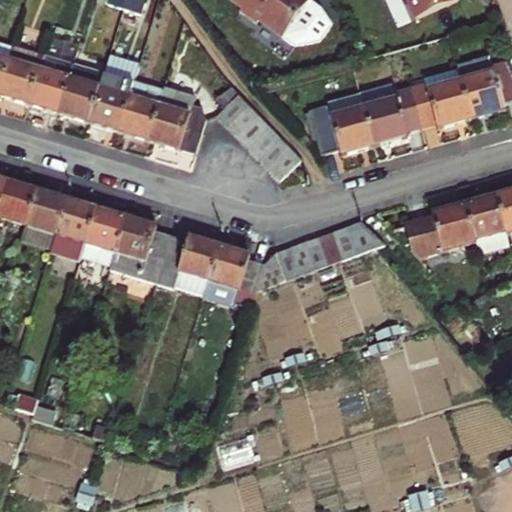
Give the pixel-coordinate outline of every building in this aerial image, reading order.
[(128,14),(131,0),(99,0),(98,5),(128,14)] [(131,0),(128,14),(143,19),(148,0),(131,0)] [(229,0),(229,2),(242,11),(239,15),(256,27),(259,23),(295,50),(320,45),(332,29),(321,12),(304,0),(229,0)] [(406,0),(417,22),(458,4),(456,0),(406,0)] [(21,43),(0,36),(0,98),(4,99),(21,43)] [(22,105),(36,109),(52,52),(21,43),(4,99),(22,105)] [(51,114),(65,118),(82,61),(52,52),(36,109),(51,114)] [(510,110),(509,106),(511,105),(511,63),(497,67),(494,58),(461,68),(476,120),(497,114),(510,110)] [(94,126),(111,70),(82,61),(65,118),(82,123),(94,126)] [(456,126),(476,120),(461,68),(428,78),(430,85),(416,89),(427,128),(441,124),(443,130),(456,126)] [(125,136),(141,80),(111,70),(94,126),(111,132),(125,136)] [(141,80),(125,136),(139,140),(155,145),(168,100),(171,88),(141,80)] [(397,84),(365,94),(367,101),(381,149),(397,144),(414,139),(412,133),(427,128),(416,89),(400,94),(397,84)] [(202,98),(171,88),(168,100),(198,109),(202,98)] [(235,107),(243,99),(237,91),(228,99),(235,107)] [(367,101),(365,94),(325,105),(328,113),(367,101)] [(223,119),(233,129),(254,109),(243,99),(235,107),(223,119)] [(198,109),(168,100),(155,145),(181,153),(202,159),(211,127),(208,111),(198,109)] [(367,153),(381,149),(367,101),(328,113),(315,117),(327,158),(344,153),(346,159),(367,153)] [(243,140),(264,120),(254,109),(233,129),(243,140)] [(243,140),(253,150),(274,130),(264,120),(243,140)] [(253,150),(264,161),(284,141),(274,130),(253,150)] [(274,172),(295,152),(284,141),(264,161),(274,172)] [(274,172),(283,181),(305,162),(295,152),(274,172)] [(0,224),(0,222),(11,188),(0,185),(0,224)] [(31,232),(41,197),(26,193),(11,188),(0,222),(31,232)] [(511,188),(502,191),(511,227),(511,188)] [(469,201),(481,244),(485,256),(511,247),(511,227),(502,191),(487,196),(469,201)] [(54,201),(41,197),(31,232),(25,252),(53,260),(69,206),(54,201)] [(420,261),(481,244),(469,201),(446,207),(430,212),(431,217),(402,226),(410,250),(420,261)] [(83,210),(69,206),(53,260),(82,269),(83,266),(98,215),(83,210)] [(98,215),(83,266),(113,275),(129,224),(114,220),(98,215)] [(113,275),(113,278),(157,292),(172,240),(158,236),(159,233),(148,230),(129,224),(113,275)] [(365,258),(379,252),(389,249),(367,226),(355,230),(365,258)] [(350,263),(365,258),(355,230),(340,236),(350,263)] [(350,263),(340,236),(326,241),(336,269),(350,263)] [(192,246),(172,240),(157,292),(176,298),(177,295),(206,303),(221,251),(202,245),(193,242),(192,246)] [(322,274),(336,269),(326,241),(312,246),(322,274)] [(307,279),(322,274),(312,246),(297,252),(307,279)] [(235,255),(221,251),(206,303),(201,320),(247,334),(258,297),(266,270),(266,269),(250,264),(251,260),(235,255)] [(294,284),(307,279),(297,252),(284,257),(294,284)] [(266,270),(258,297),(294,284),(284,257),(266,270)] [(22,399),(17,413),(38,419),(41,409),(42,405),(22,399)] [(38,419),(37,423),(58,429),(62,416),(41,409),(38,419)] [(98,441),(111,445),(114,433),(101,429),(98,441)] [(341,507),(340,487),(315,488),(316,508),(341,507)]
